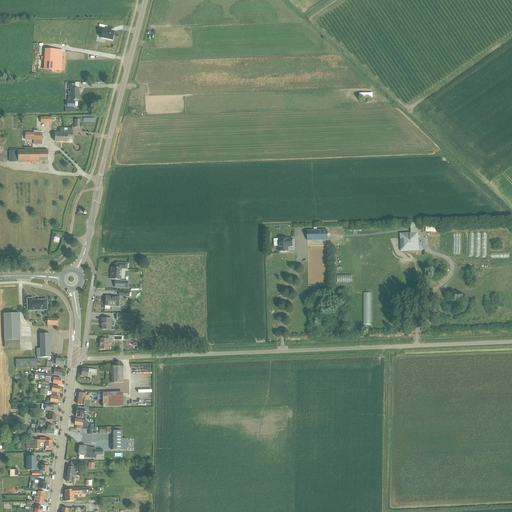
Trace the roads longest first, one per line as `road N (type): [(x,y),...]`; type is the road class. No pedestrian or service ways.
road 1 (unclassified): [(133,357),(511,341)]
road 2 (tertiary): [(77,270),(144,0)]
road 3 (tertiary): [(51,511),(76,357)]
